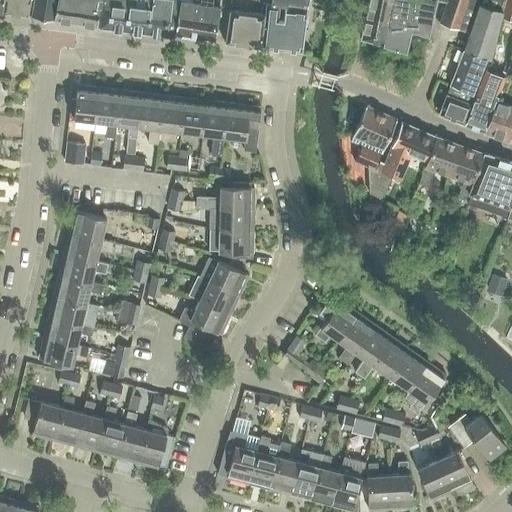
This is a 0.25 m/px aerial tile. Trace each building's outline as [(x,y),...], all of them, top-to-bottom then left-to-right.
[(29,6),(30,0),(3,0),(1,12),(27,16),(29,6)] [(34,0),(33,6),(31,16),(54,20),(56,10),(57,0),(34,0)] [(54,20),(97,27),(99,17),(101,0),(57,0),(56,10),(54,20)] [(102,0),(99,27),(124,30),(128,0),(102,0)] [(128,0),(124,30),(148,33),(152,0),(128,0)] [(174,26),(177,0),(152,0),(148,33),(173,36),(174,26)] [(180,0),(175,35),(195,38),(201,2),(200,2),(184,0),(180,0)] [(199,0),(200,2),(201,2),(195,38),(198,39),(213,41),(215,41),(216,31),(220,5),(220,0),(199,0)] [(285,5),(306,9),(307,0),(270,0),(270,3),(285,5)] [(402,27),(403,21),(388,19),(392,0),(369,0),(361,38),(383,45),(387,25),(402,27)] [(428,35),(431,23),(426,22),(426,20),(409,16),(410,9),(414,10),(415,0),(392,0),(388,19),(403,21),(402,27),(387,25),(383,45),(404,52),(410,30),(428,35)] [(426,22),(431,23),(435,0),(415,0),(414,10),(410,9),(409,16),(426,20),(426,22)] [(458,28),(465,6),(467,0),(446,0),(439,23),(458,28)] [(490,59),(501,19),(505,0),(467,0),(465,6),(476,10),(464,49),(473,53),(490,59)] [(511,0),(505,0),(501,19),(511,21),(511,0)] [(283,20),(285,5),(270,3),(265,3),(264,14),(260,47),(283,50),(286,20),(283,20)] [(306,9),(285,5),(283,20),(286,20),(283,50),(301,52),(301,51),(306,9)] [(226,32),(224,42),(260,47),(264,14),(229,10),(226,32)] [(483,76),(490,59),(473,53),(464,49),(457,67),(483,76)] [(464,124),(484,131),(487,122),(490,113),(496,100),(497,100),(506,75),(509,66),(503,64),(499,74),(486,70),(476,94),(467,115),(464,124)] [(457,67),(450,85),(476,94),(483,76),(457,67)] [(73,118),(95,121),(99,87),(77,85),(73,118)] [(467,115),(476,94),(450,85),(439,114),(463,124),(467,115)] [(115,137),(117,123),(116,123),(120,90),(99,87),(95,121),(107,122),(106,136),(115,137)] [(136,138),(138,126),(139,113),(142,92),(120,90),(116,123),(129,125),(127,137),(136,138)] [(158,143),(160,129),(161,113),(163,95),(142,92),(139,113),(138,126),(150,127),(148,142),(158,143)] [(160,129),(180,131),(184,98),(163,95),(161,113),(160,129)] [(180,131),(202,134),(206,100),(184,98),(180,131)] [(202,134),(212,135),(210,155),(221,156),(224,136),(223,136),(227,103),(206,100),(202,134)] [(509,141),(511,131),(511,105),(497,100),(496,100),(490,113),(487,122),(484,131),(509,141)] [(255,152),(258,128),(260,113),(260,107),(227,103),(223,136),(245,139),(243,150),(255,152)] [(392,128),(396,119),(365,106),(364,109),(352,135),(373,144),(370,149),(362,145),(355,160),(375,169),(381,155),(380,154),(392,128)] [(426,162),(431,146),(435,136),(401,121),(397,131),(390,146),(391,147),(386,158),(381,172),(383,173),(391,176),(399,180),(406,163),(410,155),(426,162)] [(446,176),(458,145),(435,136),(431,146),(426,162),(418,183),(428,187),(434,172),(446,176)] [(67,141),(64,162),(82,164),(85,143),(67,141)] [(459,145),(458,145),(446,176),(448,177),(450,177),(461,146),(459,145)] [(480,163),(484,154),(461,146),(450,177),(462,182),(457,198),(466,201),(468,194),(480,163)] [(91,152),(89,164),(100,166),(102,153),(91,152)] [(470,195),(467,202),(505,216),(508,209),(510,209),(511,202),(511,162),(484,154),(480,163),(468,194),(470,195)] [(132,170),(133,157),(124,156),(122,168),(132,170)] [(166,169),(175,170),(177,157),(168,156),(166,169)] [(133,157),(132,170),(143,171),(144,158),(133,157)] [(177,157),(175,170),(186,171),(188,158),(177,157)] [(210,166),(209,174),(208,179),(218,180),(220,167),(210,166)] [(220,167),(218,180),(228,181),(230,169),(220,167)] [(220,186),(220,197),(196,196),(196,207),(211,208),(253,209),(254,187),(246,186),(246,182),(232,182),(232,186),(220,186)] [(184,191),(172,188),(169,198),(182,201),(184,191)] [(182,201),(169,198),(167,208),(180,211),(182,201)] [(210,228),(219,230),(253,230),(253,209),(211,208),(210,228)] [(73,210),(68,232),(101,239),(106,218),(73,210)] [(398,211),(390,230),(399,234),(407,215),(406,214),(398,211)] [(145,226),(157,229),(159,219),(147,216),(145,226)] [(210,228),(210,250),(218,250),(218,252),(233,252),(233,258),(248,258),(248,252),(252,253),(253,230),(219,230),(210,228)] [(175,232),(162,229),(160,239),(172,242),(175,232)] [(68,232),(63,253),(96,261),(98,250),(112,253),(115,243),(101,239),(68,232)] [(398,244),(396,247),(405,250),(405,249),(408,240),(400,237),(398,244)] [(172,242),(160,239),(158,249),(170,252),(172,242)] [(63,253),(58,274),(91,282),(94,270),(105,273),(107,263),(96,261),(63,253)] [(147,273),(149,263),(137,260),(134,270),(147,273)] [(197,275),(208,280),(239,294),(248,274),(218,260),(213,271),(200,265),(195,274),(197,275)] [(147,273),(134,270),(132,280),(145,283),(147,273)] [(58,274),(53,295),(86,303),(89,291),(101,294),(103,285),(91,282),(58,274)] [(501,296),(507,279),(492,274),(486,291),(501,296)] [(152,275),(149,285),(162,288),(164,278),(152,275)] [(197,275),(188,294),(199,300),(199,299),(230,314),(239,294),(208,280),(197,275)] [(162,288),(149,285),(147,295),(160,298),(162,288)] [(466,296),(464,302),(474,307),(475,306),(479,297),(468,292),(466,296)] [(316,314),(325,320),(315,333),(326,341),(330,335),(338,340),(357,312),(339,299),(331,293),(316,314)] [(53,295),(48,316),(81,324),(94,327),(98,306),(86,303),(53,295)] [(193,312),(184,307),(178,320),(186,324),(189,326),(184,336),(207,347),(212,336),(215,331),(220,334),(230,314),(199,299),(199,300),(193,312)] [(140,305),(139,304),(119,300),(116,310),(137,315),(140,305)] [(137,315),(116,310),(114,320),(135,325),(137,315)] [(357,312),(338,340),(347,346),(338,358),(348,365),(356,353),(355,352),(375,325),(357,312)] [(48,316),(43,337),(76,345),(79,333),(91,336),(94,327),(81,324),(48,316)] [(355,352),(356,353),(364,358),(355,371),(365,378),(373,365),(393,337),(375,325),(355,352)] [(300,353),(307,343),(296,336),(284,354),(300,366),(306,357),(300,353)] [(38,359),(39,359),(71,366),(74,354),(86,357),(88,348),(76,345),(43,337),(38,359)] [(373,365),(391,377),(410,350),(393,337),(373,365)] [(117,344),(115,354),(128,357),(130,347),(117,344)] [(410,350),(391,377),(409,390),(428,362),(410,350)] [(113,364),(124,366),(125,367),(128,357),(115,354),(113,364)] [(319,367),(310,361),(302,371),(311,377),(319,367)] [(104,362),(101,373),(122,378),(124,366),(113,364),(104,362)] [(428,362),(409,390),(426,402),(446,375),(428,362)] [(319,367),(311,377),(320,383),(327,373),(319,367)] [(67,385),(70,372),(61,370),(57,382),(67,385)] [(70,372),(67,385),(77,388),(80,375),(70,372)] [(109,396),(112,384),(102,381),(99,393),(109,396)] [(112,384),(109,396),(119,399),(122,386),(112,384)] [(257,406),(267,408),(270,396),(260,393),(257,406)] [(82,412),(71,409),(74,397),(64,395),(61,407),(53,439),(74,445),(82,412)] [(132,395),(128,408),(137,410),(140,397),(132,395)] [(154,395),(150,407),(151,407),(160,410),(164,397),(154,395)] [(270,396),(267,408),(277,411),(280,399),(270,396)] [(346,411),(349,399),(339,396),(336,408),(346,411)] [(349,399),(346,411),(356,414),(359,401),(349,399)] [(103,418),(91,415),(95,402),(85,400),(82,412),(74,445),(95,451),(103,418)] [(31,434),(53,439),(61,407),(40,401),(31,434)] [(303,405),(302,404),(299,417),(309,419),(312,407),(303,405)] [(124,423),(113,420),(116,408),(106,405),(103,418),(95,451),(115,456),(124,423)] [(309,419),(319,422),(322,410),(312,407),(309,419)] [(382,420),(391,423),(395,411),(385,408),(382,420)] [(124,423),(115,456),(136,462),(145,429),(133,426),(137,413),(127,410),(124,423)] [(395,411),(391,423),(401,426),(405,413),(395,411)] [(490,460),(506,447),(481,414),(471,421),(465,414),(448,427),(464,447),(474,439),(490,460)] [(340,428),(350,430),(354,418),(344,415),(340,428)] [(354,418),(351,432),(360,434),(363,420),(354,418)] [(174,437),(166,435),(168,428),(148,419),(145,429),(136,462),(158,467),(158,465),(166,467),(174,437)] [(377,437),(387,440),(390,428),(380,425),(377,437)] [(433,426),(424,430),(429,442),(439,438),(433,426)] [(397,443),(400,431),(400,430),(390,428),(387,440),(397,443)] [(231,430),(226,443),(217,473),(226,476),(226,477),(247,483),(256,450),(244,447),(248,435),(231,430)] [(420,446),(429,442),(424,430),(415,434),(420,446)] [(256,450),(247,483),(268,488),(277,456),(265,453),(269,440),(260,438),(257,451),(256,450)] [(277,456),(268,488),(289,494),(298,461),(287,459),(291,444),(281,441),(277,456)] [(298,461),(289,494),(310,499),(318,467),(308,464),(311,452),(301,449),(298,462),(298,461)] [(457,450),(437,459),(451,490),(471,481),(457,450)] [(318,467),(310,499),(331,505),(339,472),(328,469),(331,457),(323,454),(319,467),(318,467)] [(339,472),(331,505),(352,510),(361,478),(365,462),(344,456),(339,472)] [(430,499),(451,490),(437,459),(417,468),(430,499)] [(398,474),(389,474),(390,508),(412,507),(410,473),(407,473),(407,461),(398,462),(398,474)] [(390,508),(389,474),(378,475),(377,463),(368,463),(368,476),(366,476),(368,509),(390,508)] [(0,511),(15,511),(18,501),(0,496),(0,511)] [(37,511),(39,506),(18,501),(15,511),(37,511)]
